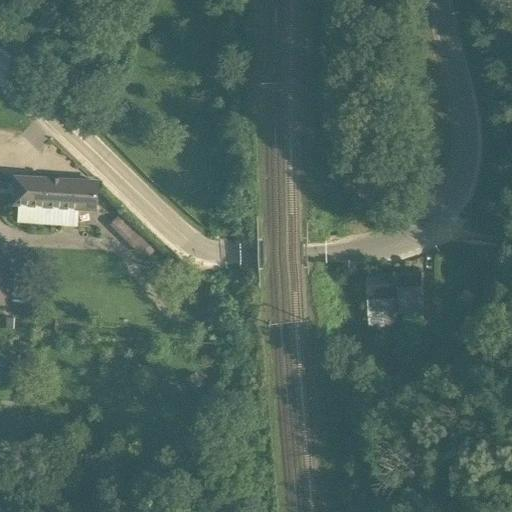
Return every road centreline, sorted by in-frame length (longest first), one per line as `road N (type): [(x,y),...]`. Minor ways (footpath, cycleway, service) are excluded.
road 1 (secondary): [(0,69),(207,255),(400,243),(445,221),(469,165),(469,117),(440,0)]
road 2 (track): [(342,0),(352,249)]
